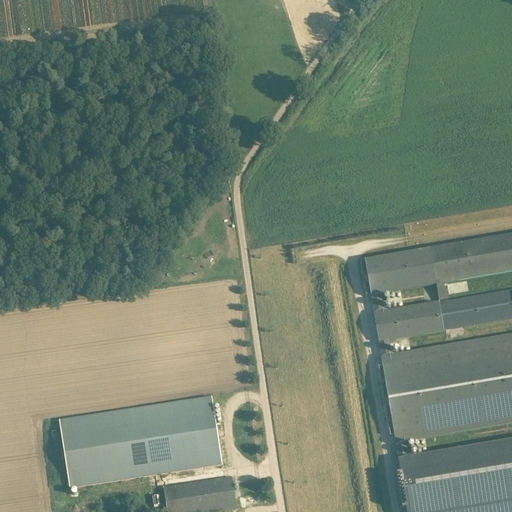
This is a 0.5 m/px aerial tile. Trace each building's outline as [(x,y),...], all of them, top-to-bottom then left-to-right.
[(371,296),(375,315),(374,315),(379,342),(388,340),(511,319),(511,292),(447,303),(444,283),(511,271),(511,237),(506,238),(418,253),(365,262),(361,263),(363,276),(367,275),(369,284),(365,284),(367,297),(371,296)] [(511,337),(391,358),(388,340),(379,342),(382,359),(382,360),(383,367),(379,368),(381,380),(385,379),(386,385),(381,385),(384,398),(388,397),(389,406),(385,407),(387,419),(391,419),(392,424),(388,424),(390,437),(394,436),(396,443),(405,441),(417,440),(511,423),(511,337)] [(212,398),(59,421),(70,489),(223,466),(212,398)] [(405,441),(396,443),(400,463),(399,463),(401,476),(397,476),(402,510),(407,509),(407,511),(511,511),(511,508),(490,511),(489,511),(489,509),(511,504),(511,444),(408,461),(408,459),(405,441)] [(167,511),(220,511),(237,509),(232,478),(164,489),(167,511)]
